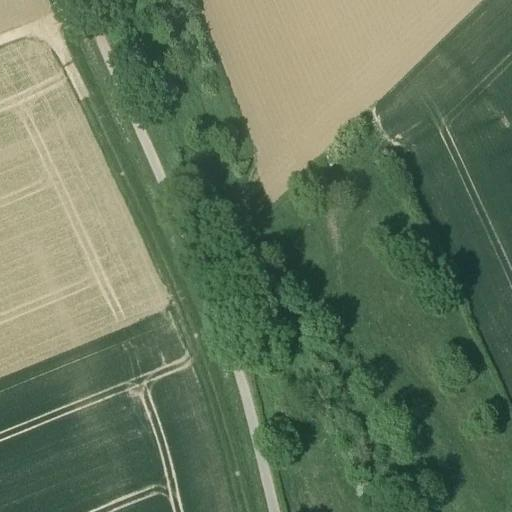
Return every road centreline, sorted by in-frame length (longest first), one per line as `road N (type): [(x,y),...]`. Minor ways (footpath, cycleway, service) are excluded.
road 1 (track): [(289,511),(259,383),(222,312),(95,0)]
road 2 (track): [(100,111),(228,402),(256,511)]
